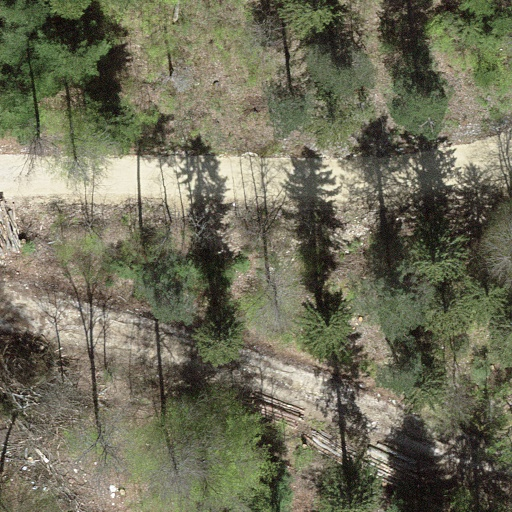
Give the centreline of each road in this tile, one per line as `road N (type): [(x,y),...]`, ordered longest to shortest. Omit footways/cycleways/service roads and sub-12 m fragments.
road 1 (track): [(0,311),(164,345),(511,463)]
road 2 (track): [(511,156),(370,185),(0,168)]
